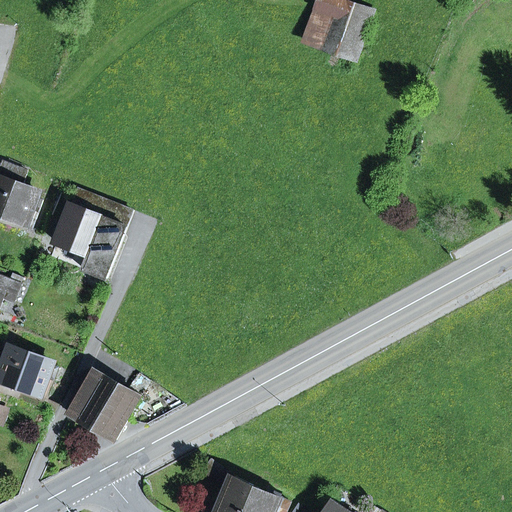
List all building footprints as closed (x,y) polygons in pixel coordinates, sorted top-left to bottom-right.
[(342,0),(321,0),(308,40),(358,58),(373,11),(342,0)] [(0,173),(0,212),(30,223),(41,193),(23,186),(28,172),(4,163),(0,173)] [(129,227),(125,225),(131,209),(79,189),(57,243),(91,256),(86,270),(108,279),(129,227)] [(12,281),(0,276),(0,293),(6,295),(11,282),(12,281)] [(5,297),(16,301),(22,286),(11,282),(6,295),(5,297)] [(43,395),(49,377),(55,380),(60,368),(54,366),(54,364),(12,349),(1,379),(43,395)] [(71,414),(80,420),(106,376),(96,370),(71,414)] [(106,376),(80,420),(117,440),(143,397),(106,376)] [(222,483),(227,472),(212,461),(205,471),(222,483)] [(236,476),(220,511),(248,511),(256,496),(260,487),(236,476)] [(288,511),(292,503),(260,487),(256,496),(248,511),(288,511)] [(347,511),(334,503),(327,511),(347,511)]
